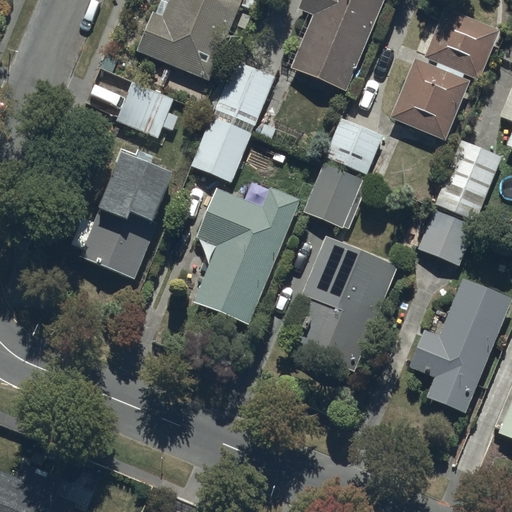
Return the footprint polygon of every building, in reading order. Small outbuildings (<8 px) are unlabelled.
[(152,10),(136,48),(206,76),(237,0),(168,0),(162,14),(152,10)] [(300,0),(297,9),(311,15),(290,66),(344,88),(379,0),(300,0)] [(437,66),(414,56),(389,114),(445,141),(468,79),(463,76),(464,71),(479,76),(497,25),(443,6),(424,56),(436,61),(437,66)] [(233,58),(213,108),(254,125),(252,130),(266,136),(270,126),(257,120),(265,99),(272,102),(278,88),(271,85),(275,76),(233,58)] [(511,77),(497,115),(511,120),(511,130),(508,140),(511,141),(511,77)] [(174,96),(131,80),(115,122),(157,137),(161,125),(172,130),(178,115),(168,112),(174,96)] [(232,181),(250,131),(209,115),(201,137),(193,134),(187,151),(192,153),(187,165),(232,181)] [(324,156),(366,173),(383,133),(340,116),(324,156)] [(458,138),(434,198),(476,214),(500,154),(458,138)] [(170,169),(121,148),(78,256),(133,279),(157,221),(149,218),(170,169)] [(314,181),(302,209),(341,227),(341,225),(347,227),(369,178),(325,158),(320,169),(317,167),(311,180),(314,181)] [(217,187),(196,237),(216,244),(192,302),(250,324),(300,196),(269,185),(262,206),(217,187)] [(417,247),(458,263),(475,220),(434,204),(417,247)] [(399,265),(325,235),(281,337),(353,368),(399,265)] [(422,328),(405,367),(433,375),(425,394),(465,410),(511,297),(511,295),(461,274),(436,334),(422,328)] [(511,405),(502,431),(511,434),(511,405)] [(0,468),(0,511),(68,511),(72,503),(47,493),(55,473),(18,458),(12,474),(0,468)]
